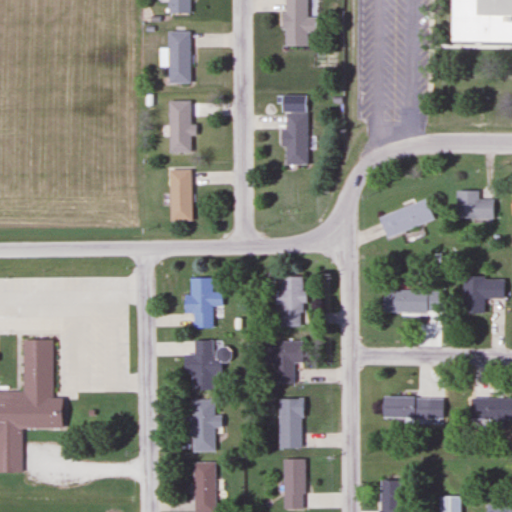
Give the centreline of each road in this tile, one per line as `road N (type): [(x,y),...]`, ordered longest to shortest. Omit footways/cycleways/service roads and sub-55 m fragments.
road 1 (residential): [(350,511),(349,205),(355,179),(377,155)]
road 2 (residential): [(348,243),(0,250)]
road 3 (residential): [(146,248),(147,511)]
road 4 (residential): [(246,245),(243,0)]
road 5 (residential): [(350,356),(511,357)]
road 6 (residential): [(511,141),(407,144),(377,155)]
